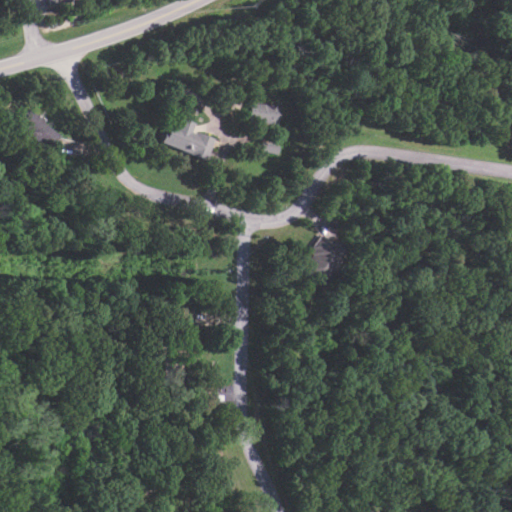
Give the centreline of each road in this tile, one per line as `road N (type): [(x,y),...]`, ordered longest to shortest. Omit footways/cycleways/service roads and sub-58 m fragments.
road 1 (residential): [(61,53),(120,178),(156,198),(243,222),(297,213),(330,167),(369,151),(511,174)]
road 2 (residential): [(276,511),(239,400),(243,222)]
road 3 (secondary): [(194,0),(61,53),(0,68)]
